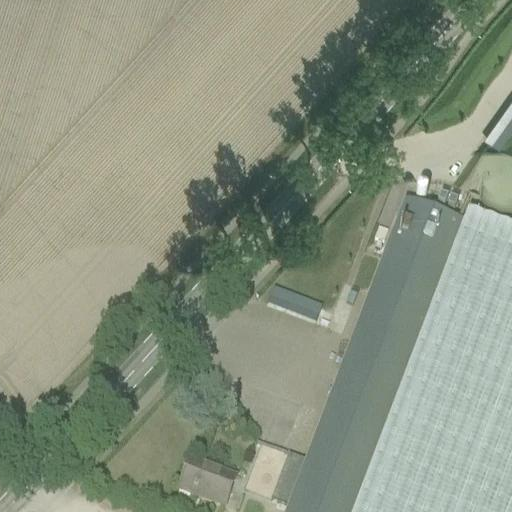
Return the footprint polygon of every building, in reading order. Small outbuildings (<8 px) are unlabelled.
[(511,99),(487,137),(502,147),(511,132),(511,99)] [(511,173),(507,173),(502,173),(498,175),(494,177),(490,180),(485,187),(484,192),(483,197),(484,202),(485,206),(487,210),(491,215),(498,219),(505,220),(509,220),(511,219),(511,173)] [(405,206),(354,339),(306,466),(287,511),(353,511),(462,228),(405,206)] [(353,511),(511,511),(511,234),(466,217),(462,228),(353,511)] [(315,326),(322,308),(274,289),(267,307),(315,326)] [(177,494),(224,511),(235,480),(189,463),(177,494)]
